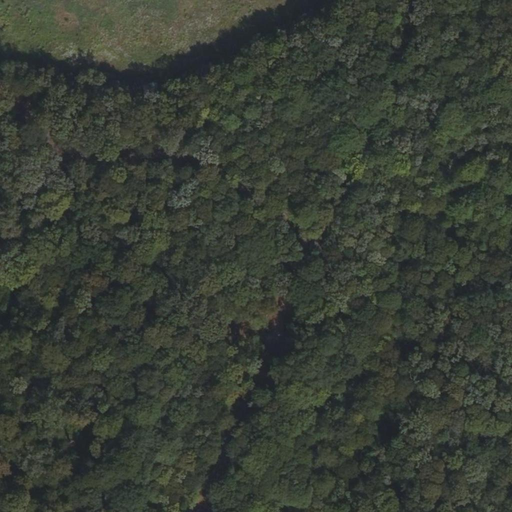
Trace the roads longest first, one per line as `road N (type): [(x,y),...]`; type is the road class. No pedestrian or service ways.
road 1 (track): [(215,511),(342,185)]
road 2 (track): [(342,185),(420,0)]
